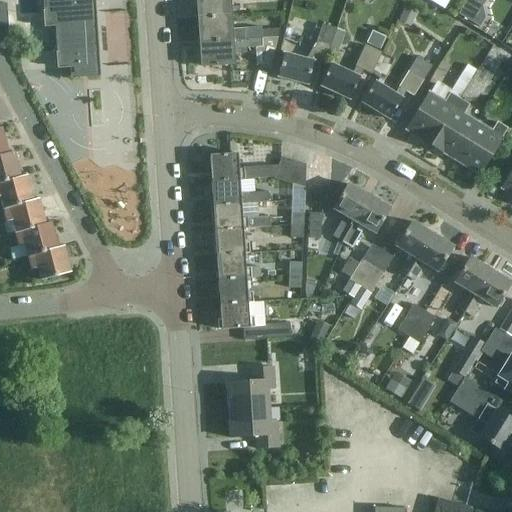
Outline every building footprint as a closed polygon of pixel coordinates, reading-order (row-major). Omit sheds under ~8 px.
[(43,0),(44,12),(45,28),(55,27),(57,53),(58,69),(70,69),(71,79),(83,78),(88,78),(101,77),(95,0),(43,0)] [(200,0),(201,19),(232,17),(231,0),(200,0)] [(450,0),(429,0),(445,10),(450,0)] [(486,19),(483,6),(487,0),(468,0),(459,15),(481,28),(486,19)] [(0,28),(9,28),(7,4),(0,4),(0,28)] [(399,21),(410,27),(417,13),(405,8),(399,21)] [(203,43),(263,39),(278,38),(280,29),(245,32),(245,29),(233,30),(232,17),(201,19),(203,43)] [(325,66),(328,53),(335,29),(324,26),(319,46),(307,61),(285,55),(279,78),(308,86),(314,64),(325,66)] [(328,53),(339,56),(346,32),(335,29),(328,53)] [(386,37),(372,31),(367,43),(380,50),(386,37)] [(263,39),(203,43),(205,68),(235,65),(235,54),(247,53),(247,49),(256,48),(257,66),(270,70),(278,38),(263,39)] [(363,70),(371,74),(381,53),(365,46),(352,74),(331,65),(321,87),(350,100),(363,70)] [(363,104),(390,120),(407,93),(414,97),(432,67),(418,58),(395,95),(376,83),(363,104)] [(451,94),(459,99),(472,78),(470,77),(475,70),(467,65),(450,93),(451,94)] [(432,146),(460,100),(459,99),(451,94),(445,103),(430,94),(408,131),(432,146)] [(456,160),(478,124),(464,115),(470,106),(460,100),(432,146),(456,160)] [(480,175),(508,129),(498,123),(492,132),(478,124),(456,160),(480,175)] [(0,157),(9,155),(9,154),(2,130),(0,130),(0,157)] [(0,184),(22,178),(15,153),(9,154),(9,155),(0,157),(0,184)] [(241,180),(275,178),(279,166),(245,169),(240,170),(239,154),(211,156),(213,181),(240,179),(241,180)] [(287,183),(294,162),(281,158),(279,166),(275,178),(275,180),(287,183)] [(305,189),(306,166),(294,162),(287,183),(305,189)] [(131,190),(133,174),(112,172),(110,198),(126,200),(127,189),(131,190)] [(511,194),(511,174),(503,189),(511,194)] [(35,202),(34,201),(27,176),(22,178),(0,184),(0,192),(5,211),(11,210),(11,209),(35,202)] [(242,194),(241,180),(240,179),(213,181),(214,206),(258,203),(258,204),(270,203),(269,192),(242,194)] [(343,242),(370,197),(349,185),(335,210),(350,218),(346,224),(343,222),(334,237),(343,242)] [(360,224),(365,227),(377,234),(391,209),(370,197),(343,242),(353,248),(362,233),(357,230),(360,224)] [(47,225),(40,200),(34,201),(35,202),(11,209),(11,210),(18,235),(23,233),(47,225)] [(259,218),(258,204),(258,203),(214,206),(216,231),(244,229),(244,230),(271,228),(271,217),(259,218)] [(291,226),(304,226),(304,213),(292,212),(291,226)] [(308,240),(321,240),(322,214),(309,214),(308,240)] [(59,250),(59,249),(52,223),(47,225),(23,233),(30,258),(35,257),(35,256),(59,250)] [(407,277),(433,236),(413,223),(397,247),(413,257),(409,264),(406,262),(399,273),(407,277)] [(304,239),(304,226),(291,226),(291,238),(304,239)] [(245,244),(244,230),(244,229),(216,231),(218,256),(246,254),(251,254),(250,244),(245,244)] [(438,273),(454,248),(433,236),(407,277),(414,282),(421,271),(419,269),(423,263),(438,273)] [(42,281),(71,274),(64,248),(59,249),(59,250),(35,256),(35,257),(42,281)] [(247,269),(246,254),(218,256),(219,280),(247,278),(247,279),(252,279),(252,268),(247,269)] [(465,313),(491,272),(471,259),(456,283),(471,293),(467,300),(465,298),(458,309),(465,313)] [(350,280),(360,287),(373,266),(363,260),(350,280)] [(290,275),(302,276),(302,263),(290,263),(290,275)] [(360,287),(372,294),(384,273),(373,266),(360,287)] [(496,309),(511,284),(491,272),(465,313),(472,318),(479,307),(476,305),(480,299),(496,309)] [(302,288),(302,276),(290,275),(289,288),(302,288)] [(248,293),(247,279),(247,278),(219,280),(221,305),(249,303),(249,304),(254,303),(253,293),(248,293)] [(355,296),(360,287),(350,280),(345,289),(355,296)] [(361,311),(372,294),(360,287),(355,296),(345,311),(352,316),(353,314),(355,315),(359,309),(361,311)] [(249,304),(249,303),(221,305),(223,330),(244,329),(245,341),(292,337),(291,324),(266,326),(264,303),(254,303),(249,304)] [(409,337),(426,312),(414,304),(398,330),(409,337)] [(511,309),(500,329),(511,336),(511,309)] [(426,312),(409,337),(420,344),(436,318),(426,312)] [(511,338),(495,328),(487,342),(511,356),(499,377),(510,384),(505,391),(511,395),(511,338)] [(320,348),(325,337),(313,332),(308,343),(320,348)] [(448,380),(459,387),(485,344),(474,338),(448,380)] [(229,411),(268,409),(267,390),(274,390),(272,368),(252,370),(253,382),(227,384),(229,411)] [(385,390),(402,399),(412,382),(396,372),(385,390)] [(436,387),(423,378),(407,403),(420,411),(436,387)] [(487,405),(478,420),(471,432),(501,451),(511,434),(511,419),(497,410),(503,401),(465,378),(459,388),(487,405)] [(268,409),(229,411),(231,439),(256,437),(257,450),(278,448),(276,427),(269,428),(268,409)] [(470,511),(471,509),(439,500),(434,511),(406,511),(407,508),(375,507),(375,511),(470,511)]
